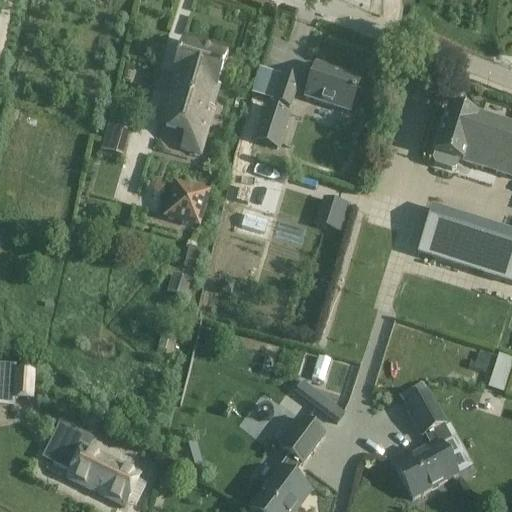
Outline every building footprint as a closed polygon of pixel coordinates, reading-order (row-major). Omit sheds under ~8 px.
[(172,76),(157,126),(185,134),(180,150),(198,155),(219,88),(217,88),(226,57),(181,44),(172,76)] [(347,113),(358,80),(314,66),(303,99),(347,113)] [(282,75),(272,105),(291,111),(301,81),(282,75)] [(511,125),(477,114),(475,118),(447,109),(433,155),(434,155),(431,163),(434,167),(452,173),(456,171),(459,163),(511,180),(511,125)] [(108,126),(100,153),(123,159),(130,133),(108,126)] [(210,194),(173,183),(162,220),(199,231),(210,194)] [(416,257),(419,257),(511,286),(511,233),(431,208),(416,257)] [(188,248),(184,267),(197,270),(201,250),(188,248)] [(174,274),(166,292),(190,302),(197,283),(174,274)] [(511,359),(498,355),(487,388),(503,393),(511,366),(511,359)] [(32,377),(15,376),(13,401),(30,402),(32,377)] [(294,394),(337,425),(344,416),(301,384),(294,394)] [(394,470),(412,502),(457,477),(440,447),(450,441),(443,427),(445,426),(427,394),(403,406),(421,439),(425,437),(432,450),(394,470)] [(293,511),(298,507),(299,509),(311,494),(290,478),(299,465),(302,467),(324,437),(303,421),(280,451),(289,458),(249,511),(293,511)] [(139,478),(82,450),(67,480),(125,508),(139,478)]
